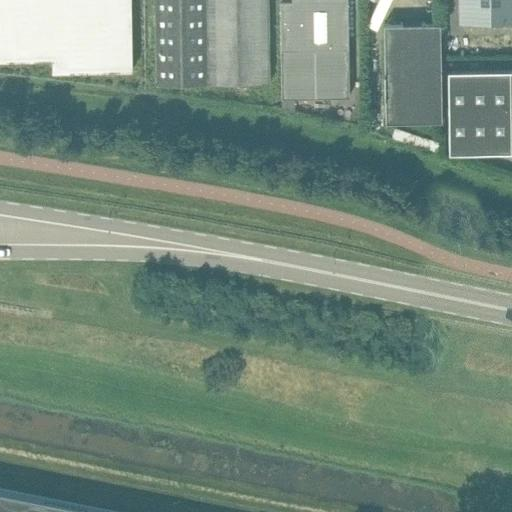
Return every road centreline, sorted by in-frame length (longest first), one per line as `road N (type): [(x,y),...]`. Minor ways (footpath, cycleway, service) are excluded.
road 1 (secondary): [(511,310),(229,255)]
road 2 (secondary): [(229,255),(0,212)]
road 3 (secondary): [(0,250),(229,255)]
